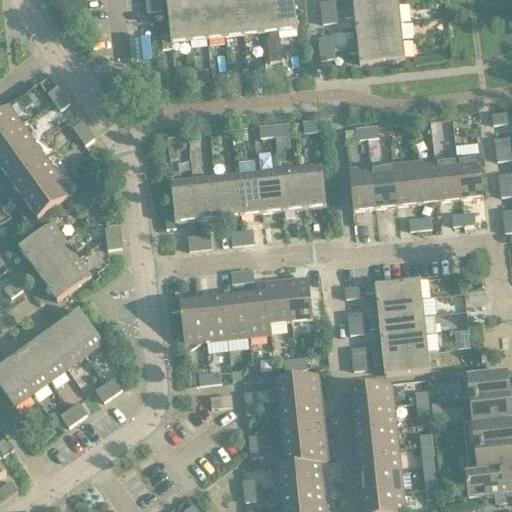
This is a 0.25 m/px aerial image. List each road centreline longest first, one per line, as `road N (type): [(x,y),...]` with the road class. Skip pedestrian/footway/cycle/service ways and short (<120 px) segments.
road 1 (residential): [(511,312),(498,314),(494,245),(141,274)]
road 2 (residential): [(141,274),(126,160),(57,58)]
road 3 (residential): [(142,422),(155,389),(141,274)]
